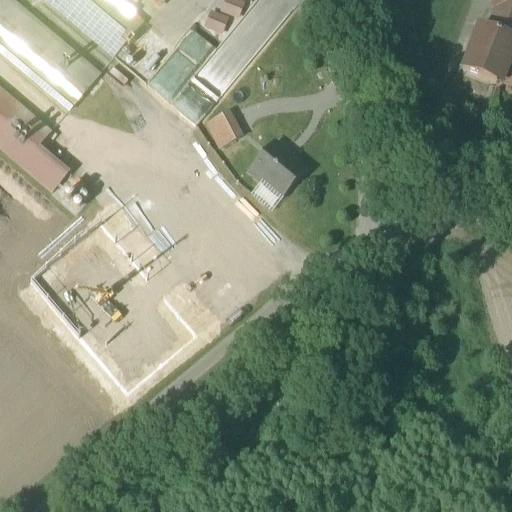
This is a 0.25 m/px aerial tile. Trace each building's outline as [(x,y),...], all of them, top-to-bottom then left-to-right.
[(99,82),(1,0),(0,0),(0,61),(67,118),(99,82)] [(144,24),(114,0),(37,0),(112,62),(144,24)] [(147,0),(158,9),(165,0),(147,0)] [(497,9),(489,32),(508,39),(511,30),(511,0),(497,0),(495,9),(497,9)] [(511,57),(511,40),(508,39),(489,32),(480,28),(462,73),(496,86),(506,59),(511,61),(511,57)] [(304,176),(268,149),(245,180),(280,207),(304,176)]
